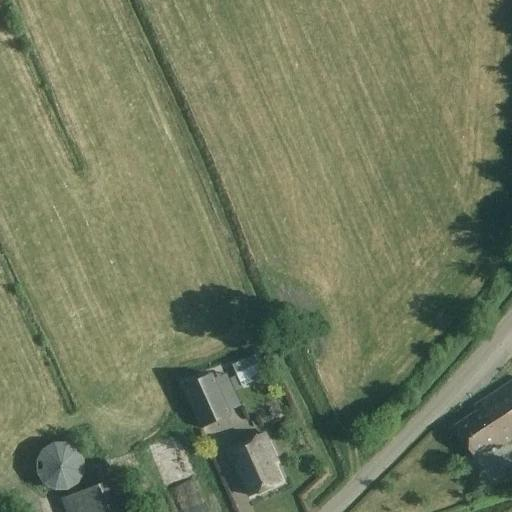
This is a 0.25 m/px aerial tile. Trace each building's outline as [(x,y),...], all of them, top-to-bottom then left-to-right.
[(236,359),(247,388),(272,378),(261,350),(236,359)] [(183,388),(201,428),(230,415),(212,375),(183,388)] [(475,457),(496,443),(499,448),(511,439),(511,381),(474,406),(478,411),(455,426),(475,457)] [(251,496),(282,482),(274,465),(278,464),(264,433),(228,449),(234,463),(236,462),(239,471),(238,472),(239,475),(241,474),(251,496)] [(34,461),(35,474),(42,485),(53,490),(66,490),(78,484),(83,473),(83,459),(76,448),(65,442),(52,442),(40,449),(34,461)] [(65,511),(127,511),(115,479),(61,500),(65,511)]
